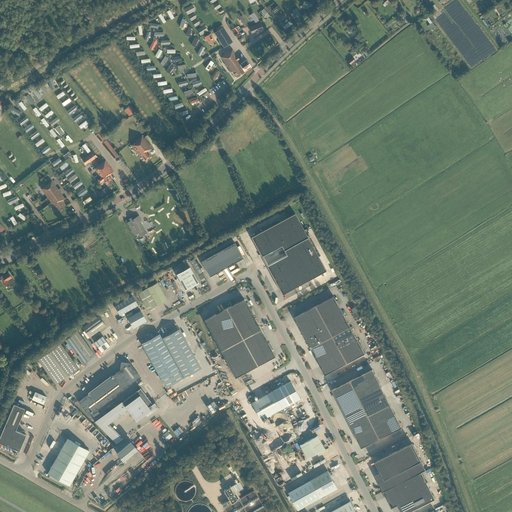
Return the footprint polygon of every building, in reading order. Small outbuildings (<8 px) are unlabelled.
[(484,9),(497,0),(480,0),(479,1),(484,9)] [(270,17),(264,9),(261,11),(267,19),(270,17)] [(301,17),(296,9),(293,11),(298,19),(301,17)] [(435,19),(444,29),(452,22),(443,12),(435,19)] [(259,21),(254,13),(250,15),(255,23),(259,21)] [(286,17),(284,14),(277,20),(279,23),(286,17)] [(430,15),(427,17),(430,23),(429,24),(431,28),(435,26),(430,15)] [(286,30),(293,24),(290,21),(283,27),(286,30)] [(260,23),(249,27),(251,33),(263,28),(260,23)] [(224,28),(215,33),(224,48),(233,42),(224,28)] [(213,36),(211,33),(205,37),(209,44),(215,41),(212,37),(213,36)] [(226,55),(221,58),(225,64),(224,64),(226,67),(227,66),(230,71),(229,71),(230,72),(231,72),(231,73),(233,72),(237,78),(252,67),(248,63),(246,60),(243,62),(242,61),(241,62),(233,50),(228,53),(227,52),(225,54),(226,55)] [(168,59),(165,57),(160,65),(163,67),(168,59)] [(348,61),(352,66),(353,64),(354,66),(356,64),(355,63),(357,62),(353,58),(348,61)] [(214,63),(210,61),(205,69),(208,72),(214,63)] [(174,67),(171,65),(166,72),(169,74),(174,67)] [(215,80),(219,73),(216,71),(211,78),(215,80)] [(46,94),(48,92),(43,85),(40,87),(46,94)] [(33,92),(39,100),(42,97),(36,90),(33,92)] [(35,103),(28,95),(25,97),(32,105),(35,103)] [(27,109),(21,102),(19,104),(24,111),(27,109)] [(77,110),(75,106),(67,112),(69,115),(77,110)] [(134,110),(130,106),(124,110),(129,116),(132,113),(135,111),(134,110)] [(41,115),(36,108),(33,110),(38,117),(41,115)] [(19,117),(21,113),(14,109),(12,112),(19,117)] [(83,117),(80,114),(73,120),(76,123),(83,117)] [(22,126),(29,121),(26,117),(19,123),(22,126)] [(59,121),(57,118),(50,124),(52,127),(59,121)] [(88,124),(86,121),(79,127),(81,129),(88,124)] [(27,133),(34,127),(32,124),(24,130),(27,133)] [(61,136),(64,133),(58,127),(55,129),(61,136)] [(40,135),(37,132),(30,137),(32,140),(40,135)] [(107,143),(105,140),(100,133),(95,136),(102,144),(114,159),(118,156),(107,143)] [(142,137),(130,146),(140,159),(142,158),(145,163),(151,158),(147,153),(151,150),(142,137)] [(44,142),(43,139),(35,145),(37,147),(44,142)] [(51,150),(48,146),(41,152),(44,155),(51,150)] [(82,160),(86,165),(96,157),(93,153),(86,158),(86,157),(82,160)] [(54,167),(62,162),(60,159),(52,164),(54,167)] [(105,161),(94,169),(101,178),(97,181),(100,184),(104,181),(108,186),(113,182),(108,176),(114,172),(105,161)] [(63,171),(69,166),(66,163),(60,168),(63,171)] [(67,178),(74,172),(72,169),(64,175),(67,178)] [(71,184),(78,178),(76,175),(68,181),(71,184)] [(65,199),(52,181),(41,189),(54,207),(55,206),(59,212),(65,207),(61,202),(65,199)] [(75,190),(83,185),(81,182),(73,187),(75,190)] [(80,198),(88,192),(86,189),(77,195),(80,198)] [(326,271),(295,214),(251,237),(252,238),(253,238),(262,256),(281,246),(287,255),(268,265),(282,293),(282,295),(326,271)] [(132,217),(129,219),(130,221),(127,223),(135,235),(138,234),(140,238),(147,233),(140,221),(142,219),(139,215),(133,219),(132,217)] [(209,276),(243,258),(235,243),(201,261),(209,276)] [(204,277),(195,260),(194,259),(190,261),(191,262),(201,279),(204,277)] [(176,274),(185,290),(198,283),(190,267),(176,274)] [(14,284),(12,280),(10,277),(11,277),(8,274),(3,277),(2,276),(0,277),(0,280),(4,286),(8,283),(11,287),(14,284)] [(167,300),(157,282),(147,288),(156,306),(167,300)] [(148,311),(156,306),(147,288),(138,293),(148,311)] [(115,306),(120,315),(138,305),(132,296),(115,306)] [(334,296),(294,318),(325,375),(365,353),(334,296)] [(275,356),(244,299),(204,320),(235,378),(275,356)] [(356,318),(362,315),(356,305),(352,308),(354,311),(352,312),(356,318)] [(146,321),(140,310),(127,318),(133,328),(146,321)] [(105,325),(104,323),(98,316),(82,327),(89,337),(105,325)] [(141,344),(161,379),(165,388),(201,368),(179,329),(162,338),(159,334),(141,344)] [(83,364),(95,355),(77,331),(65,340),(83,364)] [(110,346),(102,336),(94,342),(101,352),(110,346)] [(56,384),(78,368),(60,343),(38,359),(56,384)] [(120,370),(105,382),(78,402),(89,416),(140,378),(130,363),(121,362),(120,370)] [(372,369),(332,390),(361,448),(402,428),(372,369)] [(273,391),(282,409),(282,408),(292,426),(310,417),(290,381),(273,391)] [(122,402),(95,422),(116,444),(123,439),(109,424),(127,410),(136,421),(145,414),(147,416),(153,412),(158,408),(154,403),(152,404),(140,388),(122,402)] [(44,403),(47,395),(35,390),(32,398),(44,403)] [(261,420),(282,409),(273,391),(251,403),(261,420)] [(219,407),(216,401),(213,403),(210,399),(205,402),(211,412),(219,407)] [(0,443),(19,451),(24,440),(26,435),(15,431),(25,409),(14,404),(0,436),(0,443)] [(192,421),(196,425),(202,420),(198,416),(192,421)] [(154,424),(159,430),(164,426),(159,420),(154,424)] [(166,441),(172,436),(167,431),(162,436),(166,441)] [(324,449),(317,435),(300,445),(307,458),(324,449)] [(89,451),(67,439),(48,474),(69,486),(89,451)] [(137,450),(131,442),(117,454),(123,462),(137,450)] [(383,491),(426,470),(412,443),(375,462),(380,472),(375,475),(383,491)] [(310,480),(320,497),(320,498),(338,488),(328,470),(310,480)] [(426,470),(383,491),(391,508),(397,505),(400,511),(409,511),(434,500),(420,473),(426,470)] [(310,480),(289,492),(298,510),(320,497),(310,480)] [(243,488),(239,482),(224,491),(228,499),(221,503),(224,507),(240,498),(238,495),(240,494),(238,491),(243,488)] [(356,511),(350,501),(330,511),(356,511)]
